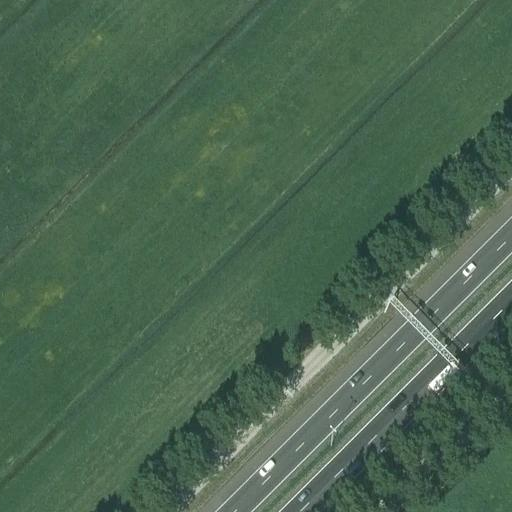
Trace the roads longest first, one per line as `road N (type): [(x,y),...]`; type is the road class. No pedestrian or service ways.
road 1 (unclassified): [(165,511),(511,166)]
road 2 (motorway): [(511,237),(237,511)]
road 3 (motorway): [(302,511),(511,301)]
road 4 (unclassified): [(386,511),(511,387)]
